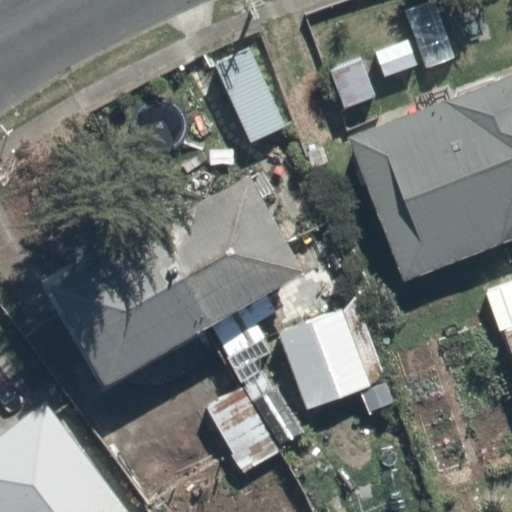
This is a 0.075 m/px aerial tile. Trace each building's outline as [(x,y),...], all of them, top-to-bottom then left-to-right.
[(511,66),(346,129),(402,274),(511,230),(511,66)] [(89,373),(305,244),(245,142),(28,271),(89,373)] [(218,356),(255,334),(245,318),(272,302),(260,281),(196,320),(218,356)] [(386,369),(353,291),(268,328),(301,405),(386,369)] [(511,319),(502,324),(511,354),(511,319)] [(237,377),(196,403),(234,463),(275,437),(237,377)] [(132,511),(37,391),(0,420),(0,511),(132,511)]
